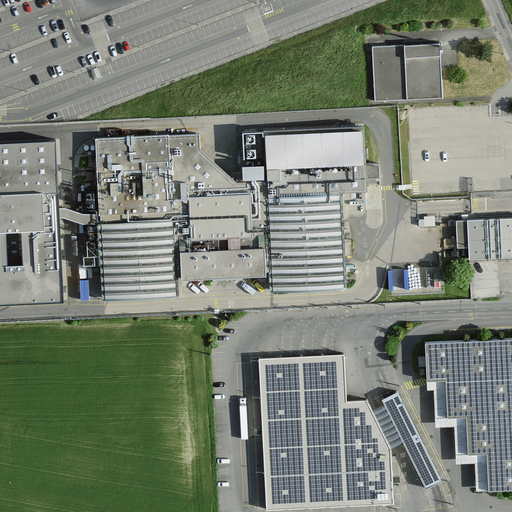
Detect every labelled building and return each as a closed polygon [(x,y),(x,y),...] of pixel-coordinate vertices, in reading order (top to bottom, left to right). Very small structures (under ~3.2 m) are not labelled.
[(440,44),(373,47),(375,101),(442,98),(440,44)] [(244,160),(266,159),(265,126),(243,127),(244,160)] [(198,133),(96,137),(98,182),(85,183),(88,255),(100,254),(102,298),(179,295),(178,277),(269,273),(270,290),(346,287),(343,218),(366,217),(362,127),(265,131),(267,180),(236,181),(199,148),(198,133)] [(55,139),(0,142),(0,302),(64,299),(55,139)] [(511,215),(453,217),(453,242),(464,242),(465,254),(511,253),(511,215)] [(511,332),(421,337),(423,377),(444,376),(445,413),(463,412),(465,450),(485,449),(486,484),(511,482),(511,332)] [(342,352),(256,357),(261,508),(389,503),(389,445),(363,397),(341,398),(342,352)]
